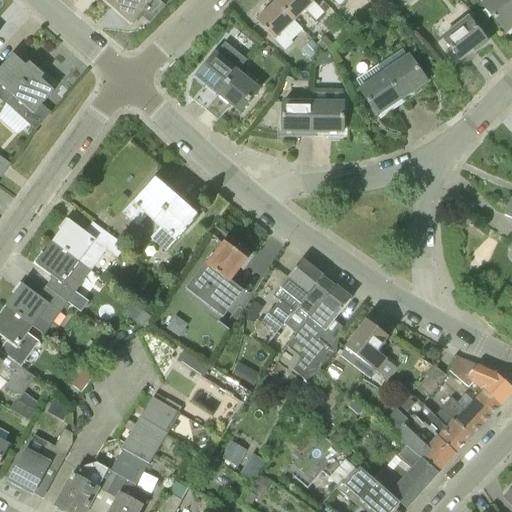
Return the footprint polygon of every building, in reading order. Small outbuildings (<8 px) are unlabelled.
[(149,24),(165,7),(157,0),(118,0),(113,7),(133,24),(141,15),(149,24)] [(324,14),(310,0),(278,0),(275,3),(295,22),(305,11),(316,21),(324,14)] [(505,33),(511,27),(511,0),(485,0),(481,4),(505,33)] [(283,51),(292,43),(283,33),(295,22),(275,3),(256,22),(283,51)] [(476,52),(488,43),(468,17),(442,37),(451,50),(447,54),(454,65),(473,50),(476,52)] [(372,36),(380,32),(372,19),(365,24),(372,36)] [(243,65),(223,49),(217,57),(214,55),(197,77),(206,84),(192,100),(205,111),(237,72),(240,68),(243,65)] [(33,73),(12,55),(0,68),(0,99),(6,104),(33,73)] [(401,100),(427,83),(408,55),(382,73),(401,100)] [(240,112),(261,86),(240,68),(243,65),(240,68),(237,72),(205,111),(218,121),(231,105),(240,112)] [(35,130),(50,114),(40,105),(53,91),(33,73),(6,104),(13,110),(35,130)] [(377,115),(401,100),(382,73),(359,88),(377,115)] [(342,133),(344,101),(344,89),(313,89),(312,101),(312,133),(342,133)] [(312,133),(312,101),(283,101),(282,132),(312,133)] [(0,177),(1,178),(10,165),(0,157),(0,177)] [(163,191),(153,182),(123,214),(138,227),(147,217),(153,222),(176,196),(166,187),(163,191)] [(166,253),(175,242),(174,241),(194,219),(184,210),(187,206),(176,196),(153,222),(160,228),(151,239),(166,253)] [(214,221),(228,204),(220,196),(205,213),(214,221)] [(85,232),(68,221),(52,245),(90,272),(106,251),(117,259),(125,247),(114,239),(115,237),(92,222),(85,232)] [(241,293),(228,283),(249,256),(227,239),(207,266),(208,267),(199,280),(217,295),(208,307),(222,317),(241,293)] [(67,304),(90,272),(52,245),(37,266),(53,277),(46,288),(67,304)] [(251,339),(264,348),(276,332),(283,324),(292,312),(290,310),(316,276),(300,263),(281,286),(273,297),(280,302),(272,312),(270,310),(262,321),(261,320),(251,339)] [(292,312),(283,324),(284,324),(296,334),(301,327),(311,314),(312,314),(335,286),(322,277),(321,279),(316,276),(290,310),(292,312)] [(39,297),(23,286),(6,309),(32,328),(38,320),(50,328),(67,304),(46,288),(39,297)] [(350,300),(335,289),(336,287),(335,286),(312,314),(311,314),(301,327),(296,334),(293,337),(310,349),(292,372),(308,383),(333,352),(330,349),(345,331),(334,320),(350,300)] [(21,368),(39,342),(28,334),(32,328),(6,309),(0,317),(0,336),(7,342),(0,351),(0,354),(34,379),(21,368)] [(377,373),(386,360),(376,353),(387,339),(365,323),(345,349),(377,373)] [(183,351),(176,362),(203,379),(210,368),(183,351)] [(0,378),(6,384),(4,387),(15,396),(22,395),(34,379),(0,354),(0,378)] [(511,393),(511,388),(496,374),(456,358),(449,372),(469,389),(474,383),(484,392),(499,407),(511,393)] [(416,386),(414,388),(428,398),(447,374),(433,365),(416,386)] [(409,381),(403,388),(405,390),(410,395),(414,388),(416,386),(409,381)] [(405,390),(397,400),(415,417),(437,436),(435,438),(437,439),(456,455),(471,438),(453,422),(452,422),(446,428),(435,417),(425,407),(419,402),(414,399),(410,395),(405,390)] [(471,438),(499,407),(484,392),(466,412),(451,399),(435,417),(446,428),(452,422),(453,422),(471,438)] [(160,445),(165,437),(181,409),(154,394),(140,419),(122,449),(124,450),(112,471),(108,469),(104,461),(83,467),(83,468),(77,470),(56,507),(65,511),(85,511),(98,489),(106,494),(116,476),(135,486),(160,445)] [(30,420),(35,410),(16,399),(11,409),(30,420)] [(430,443),(407,423),(397,434),(407,444),(438,474),(456,455),(437,439),(435,438),(430,443)] [(58,470),(69,451),(73,442),(74,432),(65,427),(55,448),(47,443),(40,457),(27,449),(10,481),(12,483),(11,484),(23,490),(24,489),(34,494),(49,465),(58,470)] [(412,505),(379,476),(364,463),(360,468),(316,435),(297,460),(290,454),(274,475),(287,485),(292,479),(307,491),(321,472),(339,486),(336,489),(365,511),(395,511),(394,510),(400,504),(407,510),(412,505)] [(165,437),(160,445),(168,450),(173,442),(165,437)] [(0,460),(9,445),(0,439),(0,460)] [(246,451),(231,442),(221,459),(236,467),(246,451)] [(412,505),(438,475),(438,474),(407,444),(379,476),(412,505)] [(240,476),(252,484),(265,463),(252,455),(240,476)] [(216,474),(221,466),(211,460),(206,469),(216,474)] [(266,493),(273,480),(261,474),(243,501),(251,507),(258,494),(260,495),(262,491),(266,493)] [(140,511),(144,506),(141,505),(145,499),(134,492),(135,486),(116,476),(106,494),(117,500),(110,511),(140,511)] [(175,511),(182,501),(190,487),(176,479),(158,511),(175,511)] [(511,485),(510,488),(511,490),(503,499),(511,508),(511,485)]
